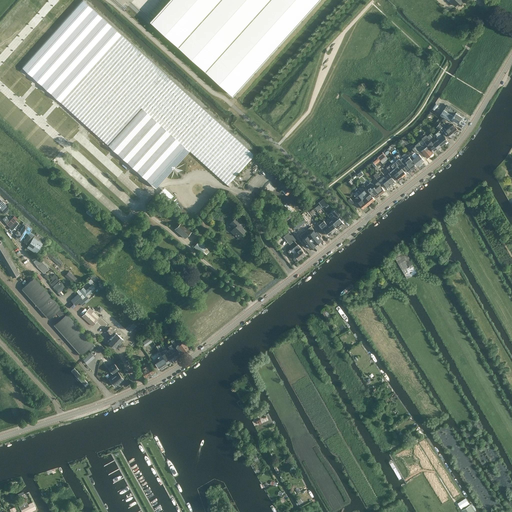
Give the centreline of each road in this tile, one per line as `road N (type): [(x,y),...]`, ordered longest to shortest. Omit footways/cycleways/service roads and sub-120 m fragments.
road 1 (tertiary): [(0,437),(99,408),(185,362),(455,147),(511,58)]
road 2 (unknown): [(64,145),(65,166),(109,207),(126,215),(145,210)]
